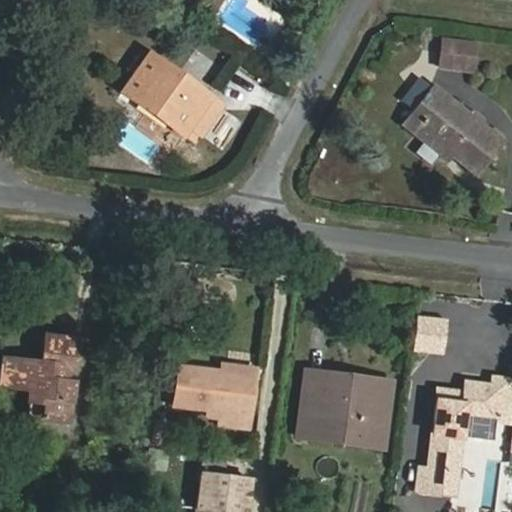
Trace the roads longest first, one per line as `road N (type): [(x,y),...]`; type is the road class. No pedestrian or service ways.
road 1 (residential): [(511,257),(251,225)]
road 2 (residential): [(368,0),(251,225)]
road 3 (residential): [(251,225),(0,194)]
